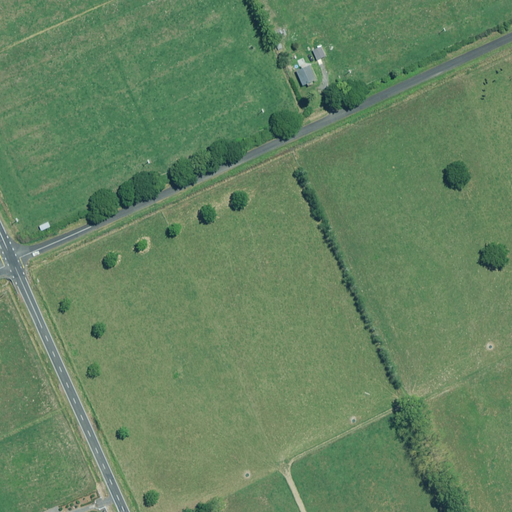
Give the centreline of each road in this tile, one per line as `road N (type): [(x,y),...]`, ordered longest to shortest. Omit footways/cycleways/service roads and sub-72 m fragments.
road 1 (unclassified): [(511,36),(12,262)]
road 2 (unclassified): [(12,262),(125,511)]
